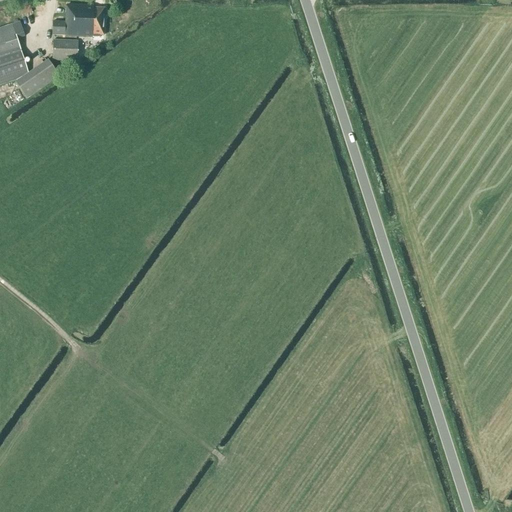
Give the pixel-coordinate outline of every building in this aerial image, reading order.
[(97,8),(97,0),(91,0),(91,6),(66,6),(66,22),(53,22),(52,36),(100,37),(100,36),(103,36),(104,9),(97,8)] [(20,16),(32,13),(29,3),(18,7),(20,16)] [(16,40),(25,37),(20,22),(11,25),(0,28),(0,85),(19,80),(28,74),(16,40)] [(77,62),(78,41),(53,40),(52,61),(77,62)] [(27,100),(59,78),(48,60),(28,74),(19,80),(14,83),(27,100)]
